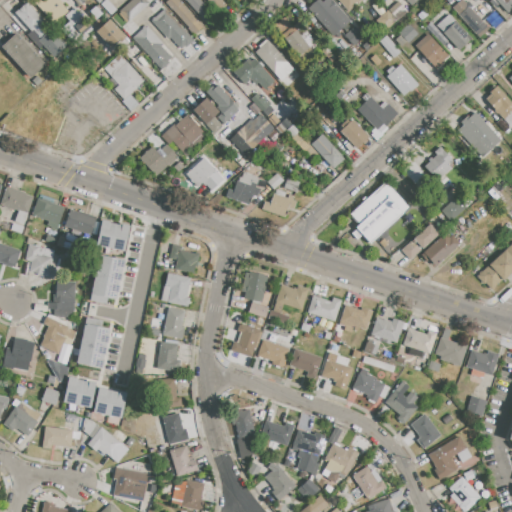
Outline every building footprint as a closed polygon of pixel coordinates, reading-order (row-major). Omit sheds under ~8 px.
[(38,0),(35,4),(53,23),(66,9),(57,0),(38,0)] [(116,14),(131,0),(147,0),(149,2),(125,24),(116,14)] [(165,2),(167,0),(177,0),(204,28),(196,36),(165,2)] [(184,0),(200,0),(215,16),(207,24),(204,21),(203,22),(199,18),(201,17),(184,0)] [(206,0),(222,0),(227,5),(218,13),(206,0)] [(325,0),(330,0),(350,21),(338,31),(341,34),(336,39),(308,8),(316,0),(319,0),(322,3),(325,0)] [(337,0),(361,0),(358,3),(348,12),(337,0)] [(358,3),(361,0),(365,0),(373,8),(367,13),(358,3)] [(494,0),(511,0),(511,7),(506,13),(494,0)] [(14,12),(25,1),(43,21),(41,23),(54,36),(46,44),(33,30),(32,32),(14,12)] [(387,10),(397,1),(406,11),(396,20),(387,10)] [(150,20),(164,7),(194,40),(186,47),(184,45),(180,49),(170,38),(168,39),(150,20)] [(459,16),(469,8),(485,26),(476,34),(459,16)] [(65,19),(75,9),(94,30),(83,39),(65,19)] [(387,10),(396,20),(385,29),(377,20),(387,10)] [(455,22),(443,32),(437,25),(448,15),(455,22)] [(123,37),(110,19),(95,30),(108,48),(123,37)] [(442,33),(443,32),(455,22),(471,39),(458,51),(442,33)] [(426,28),(430,23),(448,41),(443,46),(426,28)] [(132,38),(146,25),(164,44),(161,46),(171,58),(167,62),(169,64),(162,70),(132,38)] [(354,27),(363,37),(354,45),(345,35),(354,27)] [(285,38),(295,30),(299,35),(305,30),(315,43),(299,55),(285,38)] [(1,47),(16,33),(45,64),(30,78),(1,47)] [(255,53),(260,49),(258,46),(266,38),(294,69),(281,80),(255,53)] [(418,49),(431,38),(448,57),(435,68),(418,49)] [(383,46),(390,41),(400,52),(394,58),(383,46)] [(104,68),(119,55),(143,81),(129,94),(123,100),(113,90),(119,85),(104,68)] [(244,85),(233,73),(248,59),(251,61),(254,58),(263,68),(244,85)] [(386,77),(389,74),(385,70),(390,65),(395,69),(400,64),(417,83),(403,95),(386,77)] [(36,76),(41,82),(36,87),(31,81),(36,76)] [(484,100),(490,94),(487,90),(494,84),(511,104),(511,127),(510,129),(500,118),(498,120),(491,112),(493,110),(484,100)] [(239,109),(222,125),(223,126),(214,134),(192,110),(209,95),(206,92),(212,86),(214,89),(218,86),(239,109)] [(250,99),(257,93),(270,108),(264,114),(250,99)] [(129,94),(139,105),(131,112),(121,102),(123,100),(129,94)] [(357,110),(370,97),(380,106),(384,102),(387,105),(389,103),(399,114),(380,133),(357,110)] [(457,130),(463,125),(460,122),(467,115),(469,117),(475,112),(502,141),(483,158),(457,130)] [(230,139),(252,118),(253,120),(260,113),(274,127),(272,129),(277,134),(263,148),(258,144),(246,156),(230,139)] [(187,114),(206,135),(185,155),(164,133),(174,124),(175,125),(187,114)] [(340,132),(343,129),(339,125),(346,119),(349,123),(352,120),(370,139),(365,144),(362,142),(356,148),(340,132)] [(276,128),(281,123),(286,129),(281,134),(276,128)] [(286,130),(293,125),(299,132),(293,138),(286,130)] [(311,144),(321,135),(343,159),(333,168),(311,144)] [(139,158),(152,146),(156,151),(159,148),(161,149),(166,144),(177,156),(155,176),(139,158)] [(424,166),(429,162),(427,160),(430,157),(432,159),(436,155),(433,152),(439,147),(452,161),(448,164),(452,168),(438,181),(424,166)] [(204,158),(224,180),(211,191),(203,182),(197,188),(185,174),(204,158)] [(237,181),(238,181),(240,177),(242,177),(244,172),(258,178),(257,179),(266,182),(264,188),(255,185),(255,187),(259,189),(256,197),(252,195),(249,205),(225,197),(228,189),(234,190),(237,181)] [(266,182),(277,173),(284,181),(273,190),(266,182)] [(284,188),(286,179),(298,182),(296,191),(284,188)] [(348,214),(386,180),(410,206),(369,243),(362,235),(357,240),(351,233),(359,226),(348,214)] [(0,205),(6,186),(25,193),(25,194),(33,197),(23,224),(15,221),(19,210),(17,210),(17,211),(0,205)] [(275,189),(285,193),(284,197),(287,198),(289,194),(294,196),(293,200),(297,202),(294,210),(288,208),(285,217),(262,209),(264,201),(270,203),(275,189)] [(440,211),(457,196),(467,207),(450,222),(440,211)] [(38,198),(64,207),(56,229),(46,226),(48,221),(32,216),(38,198)] [(71,210),(78,212),(79,211),(96,217),(90,235),(80,232),(78,236),(71,234),(72,229),(65,227),(71,210)] [(96,246),(102,220),(110,221),(109,223),(121,226),(122,224),(129,225),(123,252),(96,246)] [(401,249),(429,224),(438,234),(410,259),(401,249)] [(420,255),(444,234),(448,239),(452,235),(459,244),(436,266),(429,258),(426,261),(420,255)] [(47,236),(55,239),(53,245),(45,242),(47,236)] [(59,236),(66,238),(62,248),(56,245),(59,236)] [(477,275),(511,242),(511,270),(490,290),(477,275)] [(0,243),(20,250),(14,267),(11,266),(11,268),(2,265),(2,263),(0,262),(0,243)] [(172,244),(182,246),(181,251),(195,254),(195,253),(199,254),(196,266),(195,266),(193,273),(175,270),(177,260),(169,258),(172,244)] [(54,250),(48,277),(29,273),(31,262),(25,260),(29,245),(54,250)] [(100,255),(124,260),(121,272),(120,272),(119,273),(122,274),(120,281),(118,280),(117,285),(119,286),(117,294),(116,293),(114,300),(107,298),(106,304),(90,300),(100,255)] [(267,275),(262,302),(244,299),(245,292),(241,291),(245,273),(249,274),(250,272),(267,275)] [(168,274),(190,278),(188,285),(190,286),(188,297),(191,298),(189,307),(160,300),(163,286),(165,286),(168,274)] [(75,282),(74,311),(47,309),(47,302),(53,302),(53,290),(56,290),(56,281),(75,282)] [(281,285),(293,289),(293,288),(296,288),(297,285),(309,289),(301,310),(284,304),(280,314),(272,311),(281,285)] [(313,296),(331,302),(333,298),(341,301),(334,322),(308,312),(313,296)] [(248,312),(252,302),(269,309),(265,318),(248,312)] [(345,306),(360,311),(361,307),(373,311),(366,330),(354,326),(353,329),(339,324),(345,306)] [(168,308),(185,311),(182,327),(185,328),(182,339),(162,335),(168,308)] [(280,314),(289,317),(286,326),(267,319),(270,310),(272,311),(280,314)] [(57,355),(39,346),(44,338),(42,337),(48,327),(42,324),(46,316),(68,327),(68,328),(76,332),(71,340),(66,338),(57,355)] [(250,316),(262,320),(260,328),(247,323),(250,316)] [(86,317),(103,321),(102,327),(109,329),(108,336),(109,336),(107,344),(104,344),(104,347),(106,347),(103,360),(104,360),(102,369),(76,363),(86,317)] [(375,317),(391,322),(392,318),(403,322),(396,343),(390,340),(388,344),(382,342),(377,356),(363,351),(375,317)] [(260,330),(250,357),(230,350),(233,342),(237,343),(241,333),(237,331),(240,323),(260,330)] [(300,330),(302,323),(310,326),(308,333),(300,330)] [(444,328),(451,330),(447,340),(456,343),(457,341),(468,345),(460,367),(439,360),(440,357),(435,355),(444,328)] [(153,336),(154,329),(162,331),(161,337),(153,336)] [(408,329),(426,335),(428,330),(436,333),(429,355),(424,353),(422,360),(407,354),(410,348),(402,345),(408,329)] [(323,339),(326,332),(331,334),(329,340),(323,339)] [(3,366),(8,339),(14,340),(15,338),(27,340),(27,341),(33,342),(28,370),(3,366)] [(263,341),(288,350),(282,368),(271,364),(272,361),(257,356),(263,341)] [(160,342),(177,345),(175,359),(180,360),(178,371),(157,368),(160,342)] [(294,349),(322,359),(315,379),(305,376),(307,372),(289,365),(294,349)] [(472,351),(483,355),(483,353),(486,355),(487,351),(498,355),(491,376),(466,367),(472,351)] [(137,359),(138,359),(139,354),(145,355),(144,360),(145,360),(144,368),(143,368),(142,375),(135,374),(136,367),(137,359)] [(326,360),(333,362),(335,355),(349,360),(347,367),(352,369),(345,389),(334,386),(335,382),(320,377),(326,360)] [(397,357),(404,359),(402,365),(395,362),(397,357)] [(429,361),(440,365),(438,372),(427,368),(429,361)] [(352,388),(362,368),(369,371),(367,374),(376,379),(376,380),(384,385),(378,396),(375,402),(366,398),(367,396),(352,388)] [(63,403),(69,377),(76,378),(76,380),(88,383),(89,381),(96,382),(90,409),(63,403)] [(166,408),(162,381),(175,379),(177,398),(180,397),(182,407),(166,408)] [(384,403),(402,381),(409,387),(402,395),(405,398),(410,392),(417,398),(413,404),(417,407),(403,424),(396,419),(399,415),(384,403)] [(384,385),(389,387),(384,399),(378,396),(384,385)] [(93,413),(99,387),(106,389),(106,391),(118,394),(119,391),(127,393),(121,419),(93,413)] [(46,388),(58,392),(54,406),(41,402),(46,388)] [(0,396),(8,398),(6,409),(2,409),(0,420),(0,396)] [(471,397),(487,402),(482,417),(466,411),(471,397)] [(16,407),(17,408),(22,402),(40,415),(36,421),(37,421),(26,436),(14,427),(12,431),(3,424),(16,407)] [(249,410),(255,437),(250,438),(250,449),(254,450),(250,456),(240,460),(236,441),(239,440),(236,425),(231,426),(229,415),(236,413),(236,411),(242,410),(242,412),(249,410)] [(162,418),(178,414),(182,429),(185,429),(188,439),(169,444),(162,418)] [(423,414),(441,435),(423,449),(416,441),(420,437),(410,425),(423,414)] [(92,421),(114,438),(122,444),(110,458),(106,454),(104,456),(97,450),(95,453),(86,445),(91,439),(80,429),(85,418),(92,421)] [(261,437),(267,421),(283,427),(285,422),(294,426),(287,446),(261,437)] [(45,427),(72,431),(70,448),(51,446),(50,450),(42,448),(45,427)] [(332,445),(327,442),(335,427),(341,430),(334,444),(333,443),(332,445)] [(298,430),(313,435),(313,433),(325,436),(313,473),(295,468),(300,453),(291,450),(298,430)] [(114,438),(119,432),(127,438),(122,444),(114,438)] [(428,455),(459,437),(466,449),(456,455),(450,459),(456,469),(439,480),(434,472),(437,470),(428,455)] [(333,443),(334,444),(347,451),(349,447),(358,452),(344,480),(338,476),(335,482),(321,475),(328,461),(324,460),(332,445),(333,443)] [(169,450),(186,446),(188,454),(187,454),(188,459),(190,458),(191,460),(195,459),(198,470),(176,476),(169,450)] [(466,449),(471,458),(462,463),(456,455),(466,449)] [(352,476),(367,467),(364,462),(374,454),(378,458),(374,462),(378,467),(375,470),(386,488),(367,499),(364,494),(356,499),(351,491),(359,486),(352,476)] [(252,463),(260,468),(255,477),(246,472),(252,463)] [(278,466),(294,486),(281,497),(264,477),(278,466)] [(117,481),(113,480),(116,468),(135,472),(134,478),(138,479),(137,483),(145,485),(142,501),(114,495),(117,481)] [(463,474),(471,471),(474,478),(466,481),(463,474)] [(461,477),(480,497),(464,511),(457,506),(462,501),(450,488),(461,477)] [(187,480),(204,484),(200,499),(205,500),(202,511),(193,511),(180,509),(187,480)] [(309,480),(318,489),(311,496),(301,487),(309,480)] [(301,511),(320,496),(328,505),(319,511),(301,511)] [(369,511),(368,506),(387,500),(391,511),(393,511),(369,511)] [(488,503),(495,500),(497,509),(490,511),(488,503)] [(101,511),(111,503),(118,511),(101,511)]
